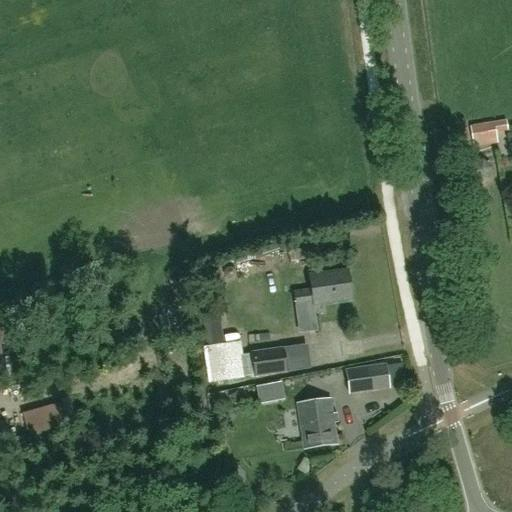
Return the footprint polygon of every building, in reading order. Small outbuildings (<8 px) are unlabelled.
[(472,125),(473,137),(499,135),(499,123),(472,125)] [(294,293),(296,307),(313,304),(313,305),(350,300),(346,272),(309,277),(311,291),(294,293)] [(317,331),(313,305),(313,304),(296,307),(294,307),(298,334),(317,331)] [(222,344),(218,317),(204,319),(207,346),(222,344)] [(240,356),(238,342),(203,347),(207,384),(287,374),(283,349),(240,356)] [(307,346),(283,349),(287,374),(310,370),(307,346)] [(346,371),(349,393),(387,388),(384,367),(346,371)] [(282,383),(256,387),(259,405),(285,401),(282,383)] [(370,422),(394,408),(386,394),(362,408),(370,422)] [(330,400),(296,405),(303,450),(337,445),(330,400)]
